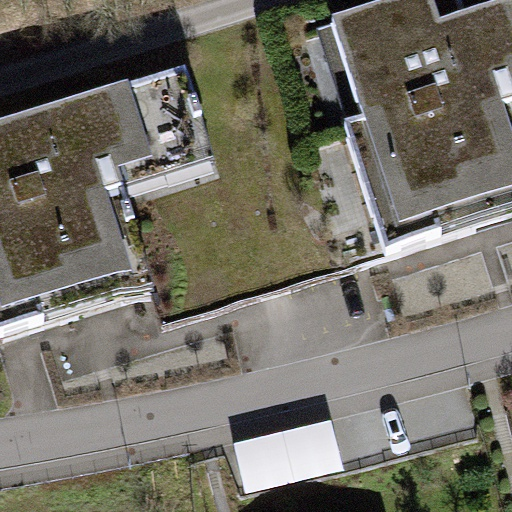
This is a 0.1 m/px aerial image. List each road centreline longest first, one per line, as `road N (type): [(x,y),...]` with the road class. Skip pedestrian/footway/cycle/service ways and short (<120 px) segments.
road 1 (residential): [(0,447),(120,431),(511,331)]
road 2 (track): [(0,82),(257,0)]
